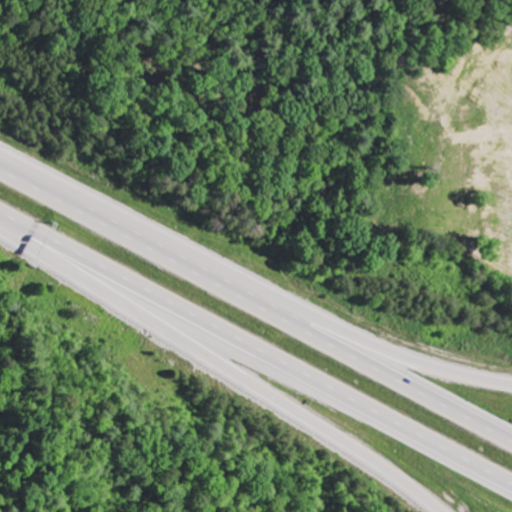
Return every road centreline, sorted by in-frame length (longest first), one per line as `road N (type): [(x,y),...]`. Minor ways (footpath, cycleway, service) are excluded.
road 1 (motorway): [(0,217),(511,488)]
road 2 (motorway): [(511,435),(0,164)]
road 3 (motorway): [(511,383),(361,336),(0,153)]
road 4 (motorway): [(0,230),(328,432),(439,511)]
